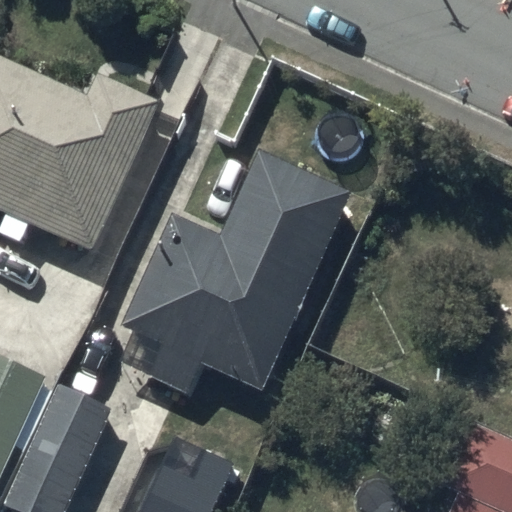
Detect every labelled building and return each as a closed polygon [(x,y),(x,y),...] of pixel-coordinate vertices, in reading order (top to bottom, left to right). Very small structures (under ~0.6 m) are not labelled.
[(90,102),(0,61),(0,213),(94,255),(160,108),(99,81),(90,102)] [(222,240),(177,219),(122,335),(133,340),(120,367),(191,401),(206,369),(263,396),(355,202),(260,158),(222,240)] [(0,491),(48,382),(0,361),(0,491)] [(66,511),(114,411),(63,386),(3,511),(4,511),(66,511)] [(511,511),(511,447),(473,428),(444,489),(461,497),(453,511),(511,511)]
